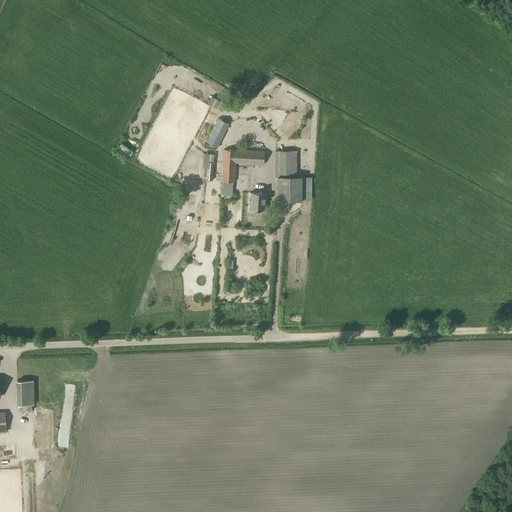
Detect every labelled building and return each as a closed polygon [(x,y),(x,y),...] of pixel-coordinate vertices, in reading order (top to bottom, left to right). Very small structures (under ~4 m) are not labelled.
[(225,103),(212,96),(207,104),(221,111),(225,103)] [(218,118),(206,141),(218,147),(229,124),(218,118)] [(223,149),(221,182),(234,182),(236,164),(263,165),(264,151),(223,149)] [(276,178),(277,201),(301,201),(308,201),(308,191),(301,191),(302,177),(303,177),(303,153),(297,153),(297,151),(274,151),(275,178),(276,178)] [(212,181),(214,162),(202,161),(201,180),(212,181)] [(264,211),(265,194),(251,193),(250,210),(264,211)] [(33,380),(16,381),(17,405),(34,404),(33,380)] [(34,417),(43,417),(43,409),(34,408),(34,417)]
